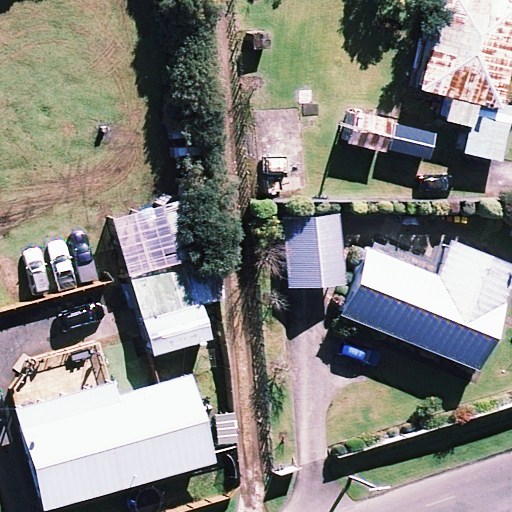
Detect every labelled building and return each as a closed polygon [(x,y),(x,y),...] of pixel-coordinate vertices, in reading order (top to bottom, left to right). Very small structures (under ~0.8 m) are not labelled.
[(511,5),(511,0),(429,0),(412,85),(444,92),(439,117),(464,122),(458,150),(495,158),(506,104),(493,101),(511,5)] [(382,115),(350,112),(347,144),(379,147),(382,115)] [(301,167),(297,113),(257,115),(261,169),(301,167)] [(334,211),(278,214),(282,282),(338,280),(334,211)] [(509,262),(444,237),(430,273),(359,245),(333,311),(470,364),(509,262)] [(204,336),(197,311),(218,306),(203,249),(161,261),(126,270),(148,351),(204,336)] [(206,457),(182,372),(108,392),(105,379),(10,405),(37,503),(206,457)]
